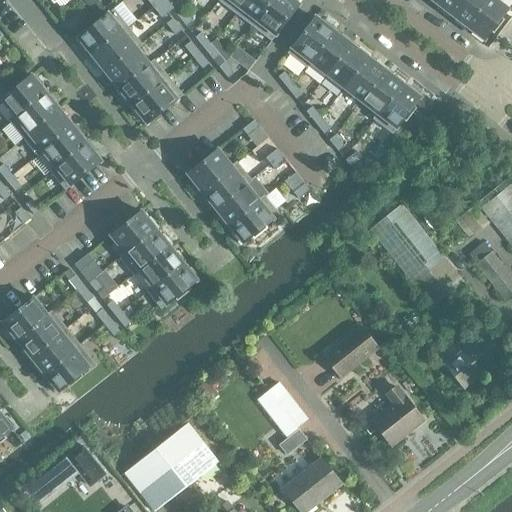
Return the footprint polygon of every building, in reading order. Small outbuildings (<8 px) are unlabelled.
[(174,8),(167,0),(161,0),(159,2),(168,13),(174,8)] [(219,0),(219,1),(236,14),(246,0),(219,0)] [(246,0),(236,14),(253,27),(274,0),(246,0)] [(274,0),(253,27),(271,41),(299,5),(292,0),(274,0)] [(437,8),(447,16),(458,0),(431,0),(430,3),(433,0),(439,5),(437,8)] [(464,29),(486,0),(458,0),(447,16),(448,16),(450,13),(456,18),(454,21),(464,29)] [(495,0),(486,0),(464,29),(465,30),(467,27),(473,32),(471,35),(482,43),(484,40),(491,32),(493,34),(504,20),(501,18),(508,10),(495,0)] [(95,16),(105,9),(99,2),(90,10),(95,16)] [(162,18),(168,13),(159,2),(153,7),(162,18)] [(114,9),(78,38),(75,40),(84,51),(87,49),(92,55),(89,58),(90,58),(128,27),(114,9)] [(95,16),(90,10),(81,17),(86,24),(95,16)] [(177,15),(186,26),(192,21),(183,10),(177,15)] [(325,21),(323,24),(315,17),(287,54),(305,67),(336,28),(325,21)] [(181,30),(172,19),(166,24),(175,35),(181,30)] [(98,68),(101,66),(105,72),(102,74),(103,75),(142,44),(128,27),(90,58),(98,68)] [(340,37),(334,32),(336,29),(336,28),(305,67),(307,69),(311,63),(327,75),(353,42),(342,34),(340,37)] [(201,33),(195,38),(204,49),(210,44),(201,33)] [(193,58),(200,53),(191,42),(184,47),(193,58)] [(358,50),(351,45),(354,42),(353,42),(327,75),(344,88),(370,55),(360,47),(358,50)] [(111,85),(114,82),(119,89),(116,91),(117,92),(155,61),(154,60),(149,64),(137,50),(143,45),(142,44),(103,75),(111,85)] [(210,44),(204,49),(213,60),(216,58),(219,55),(210,44)] [(239,48),(231,57),(239,64),(247,71),(255,61),(239,48)] [(202,69),(209,64),(200,53),(193,58),(202,69)] [(216,58),(213,60),(219,67),(220,66),(225,62),(219,55),(216,58)] [(361,101),(387,68),(377,60),(375,63),(368,58),(371,55),(370,55),(344,88),(361,101)] [(125,102),(128,99),(132,105),(130,108),(130,109),(169,78),(155,61),(117,92),(125,102)] [(219,67),(228,78),(234,73),(225,62),(220,66),(219,67)] [(374,120),(404,81),(394,73),(392,76),(385,71),(388,68),(387,68),(361,101),(377,113),(373,119),(374,120)] [(284,72),(278,77),(287,88),(293,83),(284,72)] [(32,76),(31,76),(2,100),(15,116),(9,121),(10,122),(49,91),(48,90),(45,93),(40,86),(43,84),(34,73),(32,76)] [(0,82),(0,84),(4,90),(14,82),(9,75),(0,82)] [(147,124),(183,95),(169,78),(130,109),(138,118),(141,116),(147,124)] [(420,98),(422,95),(411,87),(409,90),(402,85),(405,82),(404,81),(374,120),(392,134),(403,120),(406,122),(416,108),(414,106),(420,98)] [(302,94),(293,83),(287,88),(296,99),(302,94)] [(49,91),(10,122),(24,139),(62,108),(62,107),(59,109),(54,103),(57,101),(49,91)] [(306,112),(315,123),(321,118),(312,107),(306,112)] [(62,108),(24,139),(37,156),(76,125),(75,124),(72,126),(67,120),(70,118),(62,108)] [(330,129),(321,118),(315,123),(324,134),(330,129)] [(254,120),(242,130),(247,136),(259,127),(254,120)] [(76,125),(37,156),(39,157),(44,153),(56,167),(50,171),(51,172),(89,142),(89,141),(86,143),(81,137),(84,135),(76,125)] [(335,135),(329,140),(338,151),(344,146),(335,135)] [(89,142),(51,172),(65,190),(101,162),(94,154),(97,152),(89,142)] [(271,164),(282,155),(277,149),(266,158),(271,164)] [(188,174),(194,182),(191,184),(199,194),(237,163),(236,162),(231,166),(217,150),(188,174)] [(350,167),(362,157),(357,151),(345,160),(350,167)] [(275,170),(287,161),(282,155),(271,164),(275,170)] [(203,192),(208,199),(205,201),(213,211),(251,180),(237,163),(199,194),(200,195),(203,192)] [(3,164),(0,167),(0,172),(6,181),(12,176),(3,164)] [(6,181),(15,192),(22,187),(12,176),(6,181)] [(216,209),(221,215),(218,218),(226,228),(265,197),(264,195),(258,200),(246,186),(252,181),(251,180),(213,211),(213,212),(216,209)] [(11,196),(2,184),(0,185),(0,195),(4,201),(11,196)] [(298,199),(310,190),(305,184),(293,193),(298,199)] [(482,209),(511,247),(511,186),(511,184),(482,209)] [(230,226),(235,232),(232,235),(240,245),(243,243),(244,243),(252,237),(254,240),(268,228),(265,226),(279,215),(265,197),(226,228),(227,228),(230,226)] [(32,199),(25,204),(34,215),(41,210),(32,199)] [(476,204),(455,220),(468,238),(489,223),(476,204)] [(401,205),(370,230),(432,308),(463,283),(401,205)] [(14,213),(24,225),(30,219),(21,208),(14,213)] [(120,258),(158,227),(150,217),(147,219),(141,212),(111,236),(124,252),(119,257),(120,258)] [(158,227),(120,258),(133,275),(172,244),(164,234),(161,236),(156,230),(159,228),(158,227)] [(146,290),(147,291),(185,261),(177,251),(174,253),(169,247),(172,245),(172,244),(133,275),(134,276),(140,272),(152,286),(146,290)] [(511,276),(492,252),(476,265),(506,302),(511,297),(511,276)] [(161,310),(175,299),(177,301),(191,290),(189,287),(197,281),(196,281),(199,278),(191,268),(188,270),(183,264),(186,262),(185,261),(147,291),(161,310)] [(86,267),(80,272),(89,283),(95,278),(86,267)] [(78,292),(84,287),(75,275),(69,280),(78,292)] [(95,278),(89,283),(98,294),(104,289),(95,278)] [(84,287),(78,292),(87,303),(93,298),(84,287)] [(3,322),(10,330),(7,333),(15,342),(53,312),(52,310),(46,315),(33,298),(3,322)] [(113,300),(107,305),(116,317),(122,311),(113,300)] [(105,325),(111,320),(102,309),(96,314),(105,325)] [(116,317),(125,328),(131,323),(122,311),(116,317)] [(18,341),(23,347),(20,349),(28,359),(67,328),(53,312),(15,342),(15,343),(18,341)] [(111,320),(105,325),(114,337),(120,332),(111,320)] [(378,349),(361,327),(323,357),(341,378),(378,349)] [(29,360),(32,358),(37,364),(34,366),(42,376),(80,345),(67,328),(28,359),(29,360)] [(502,357),(483,333),(473,341),(468,334),(458,342),(464,349),(445,364),(465,388),(502,357)] [(42,377),(45,374),(50,381),(47,383),(56,394),(59,391),(59,392),(67,385),(69,388),(83,377),(81,374),(95,363),(80,345),(42,376),(42,377)] [(206,404),(219,394),(207,380),(194,390),(206,404)] [(287,455),(306,439),(298,430),(296,427),(307,418),(280,384),(258,401),(288,439),(279,445),(287,455)] [(373,422),(391,445),(423,421),(397,388),(387,395),(395,404),(373,422)] [(0,443),(7,438),(4,436),(12,429),(15,427),(6,416),(4,418),(0,413),(0,411),(1,410),(1,409),(0,409),(0,443)] [(154,511),(218,462),(187,424),(124,473),(154,511)] [(83,446),(67,459),(78,474),(89,488),(106,475),(83,446)] [(320,458),(282,488),(301,511),(306,511),(341,484),(320,458)] [(234,511),(232,509),(227,503),(217,510),(218,511),(234,511)]
